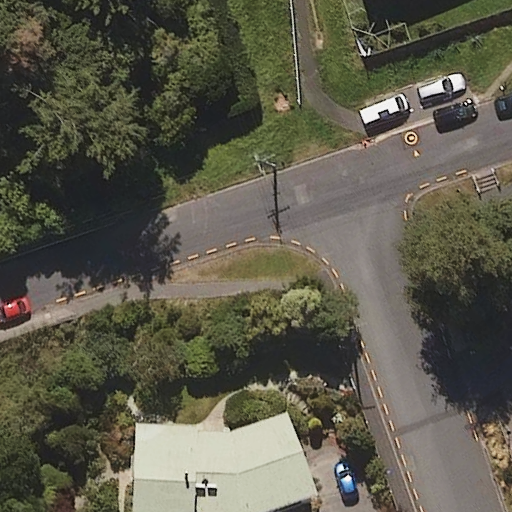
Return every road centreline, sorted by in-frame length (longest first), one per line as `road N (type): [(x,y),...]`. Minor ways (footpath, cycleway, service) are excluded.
road 1 (residential): [(345,181),(0,294)]
road 2 (residential): [(345,181),(462,511)]
road 3 (residential): [(511,125),(345,181)]
